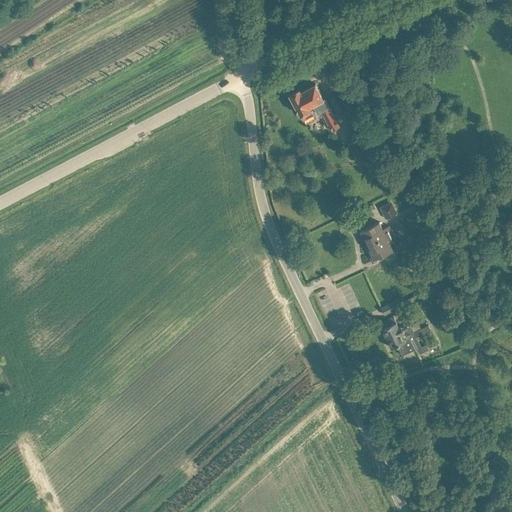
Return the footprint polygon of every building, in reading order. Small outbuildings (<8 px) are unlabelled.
[(317,109),(320,116),(323,114),(332,130),(339,126),(315,82),(301,90),(300,88),(290,94),(300,113),(301,113),(304,119),(313,114),(312,112),(317,109)] [(350,115),(346,117),(356,137),(361,134),(350,115)] [(348,143),(357,159),(366,154),(359,142),(357,138),(348,143)] [(368,138),(359,142),(366,154),(374,149),(368,138)] [(380,207),(385,218),(397,213),(392,201),(380,207)] [(365,245),(371,260),(394,249),(391,242),(397,239),(390,225),(383,228),(380,221),(360,230),(367,244),(365,245)] [(402,297),(381,307),(384,314),(406,304),(402,297)] [(413,313),(416,319),(424,315),(421,309),(413,313)] [(410,322),(415,319),(412,314),(403,318),(406,324),(400,327),(394,316),(380,322),(382,327),(382,328),(391,347),(397,344),(402,355),(417,347),(420,353),(429,349),(426,343),(421,346),(416,336),(431,329),(429,324),(414,331),(410,322)]
